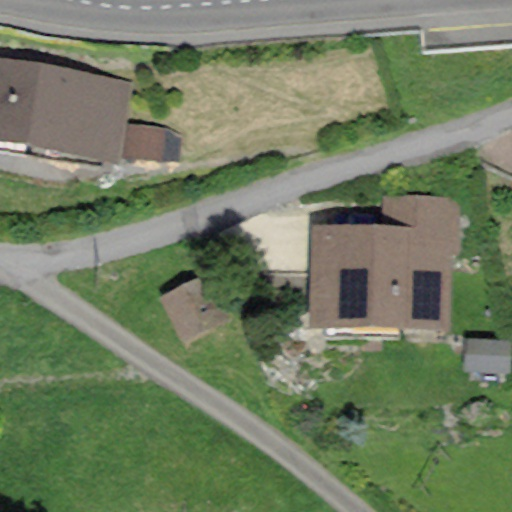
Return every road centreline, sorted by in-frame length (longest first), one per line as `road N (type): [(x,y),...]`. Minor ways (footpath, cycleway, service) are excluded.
road 1 (residential): [(24,278),(511,120)]
road 2 (residential): [(24,278),(283,450),(357,511)]
road 3 (unclassified): [(78,0),(253,0)]
